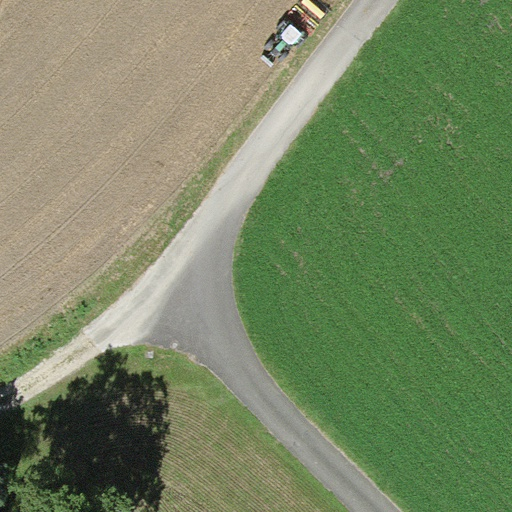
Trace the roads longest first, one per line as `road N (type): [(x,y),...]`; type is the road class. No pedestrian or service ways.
road 1 (track): [(368,0),(198,235),(189,301),(204,346),(369,511)]
road 2 (track): [(189,301),(0,394)]
